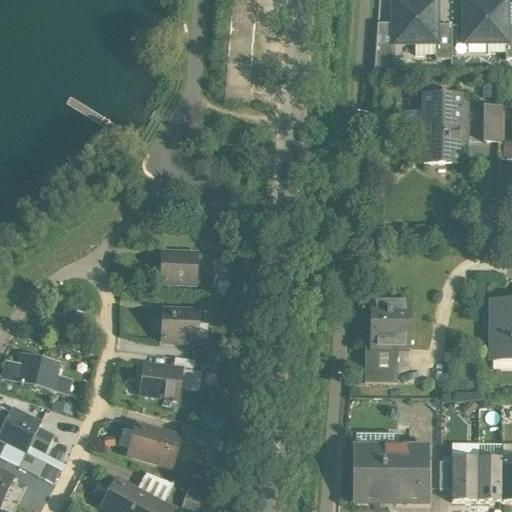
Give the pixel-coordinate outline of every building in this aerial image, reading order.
[(255,0),(231,0),(231,10),(255,11),(255,0)] [(436,27),(436,2),(393,3),(393,26),(393,45),(394,45),(415,45),(435,45),(436,45),(436,27)] [(506,2),(463,2),(463,45),(487,45),(505,44),(506,44),(506,27),(506,2)] [(255,11),(231,10),(230,21),(254,23),(255,11)] [(254,23),(230,21),(229,33),(253,35),(254,23)] [(393,26),(377,26),(374,72),(395,72),(394,45),(393,45),(393,46),(393,26)] [(451,62),(451,27),(436,27),(436,45),(435,45),(435,57),(435,62),(451,62)] [(253,35),(229,33),(228,45),(252,47),(253,35)] [(505,55),(505,44),(487,45),(487,55),(505,55)] [(252,47),(228,45),(227,57),(251,59),(252,47)] [(435,45),(415,45),(415,57),(435,57),(435,45)] [(251,59),(227,57),(226,69),(250,71),(251,59)] [(250,71),(226,69),(226,81),(250,83),(250,71)] [(250,83),(226,81),(225,93),(249,95),(250,83)] [(249,95),(225,93),(224,105),(248,107),(249,95)] [(460,101),(423,100),(423,167),(459,167),(459,146),(465,146),(465,109),(459,109),(460,101)] [(500,110),(484,110),(483,145),(500,146),(500,110)] [(197,256),(166,256),(165,286),(196,287),(197,256)] [(409,305),(371,305),(371,345),(365,345),(364,372),(394,372),(394,351),(408,351),(409,305)] [(511,360),(511,305),(492,305),(492,360),(511,360)] [(198,315),(165,314),(165,316),(167,316),(166,342),(164,342),(164,345),(197,346),(198,315)] [(82,318),(68,316),(65,340),(78,342),(82,318)] [(58,367),(23,360),(18,386),(53,394),(58,367)] [(180,373),(144,369),(141,398),(177,402),(180,373)] [(394,372),(364,372),(364,386),(393,387),(394,372)] [(207,409),(202,428),(225,434),(230,416),(207,409)] [(0,438),(10,418),(0,412),(0,438)] [(40,427),(12,414),(10,418),(0,438),(0,441),(27,455),(30,449),(37,435),(40,427)] [(187,429),(183,441),(217,451),(220,438),(187,429)] [(133,449),(135,432),(123,430),(121,448),(133,449)] [(179,442),(141,431),(133,458),(171,469),(179,442)] [(51,442),(37,435),(30,449),(44,456),(51,442)] [(427,451),(354,451),(354,505),(427,505),(427,451)] [(37,480),(43,468),(25,458),(19,470),(37,480)] [(477,461),(450,461),(450,465),(450,492),(450,504),(477,505),(477,461)] [(501,461),(477,461),(477,505),(501,505),(501,461)] [(511,461),(501,461),(501,505),(511,504),(511,461)] [(450,465),(439,465),(439,492),(450,492),(450,465)] [(218,475),(189,466),(183,484),(212,493),(218,475)] [(45,470),(39,480),(51,486),(57,476),(45,470)] [(14,482),(0,475),(0,509),(0,510),(14,482)] [(171,486),(147,478),(137,496),(156,506),(160,508),(171,486)] [(137,496),(121,487),(108,511),(153,511),(156,506),(137,496)] [(218,511),(220,509),(199,502),(195,511),(218,511)]
